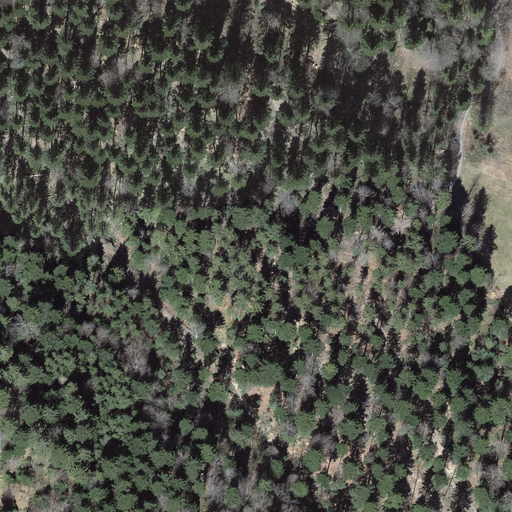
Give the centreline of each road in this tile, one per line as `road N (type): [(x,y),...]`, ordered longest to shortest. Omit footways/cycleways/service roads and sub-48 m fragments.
road 1 (track): [(499,0),(490,19),(499,50),(458,121),(450,188),(390,230),(317,241),(288,235),(226,199),(128,185),(66,164),(44,170),(0,215)]
road 2 (track): [(226,199),(250,183),(277,102),(213,0)]
